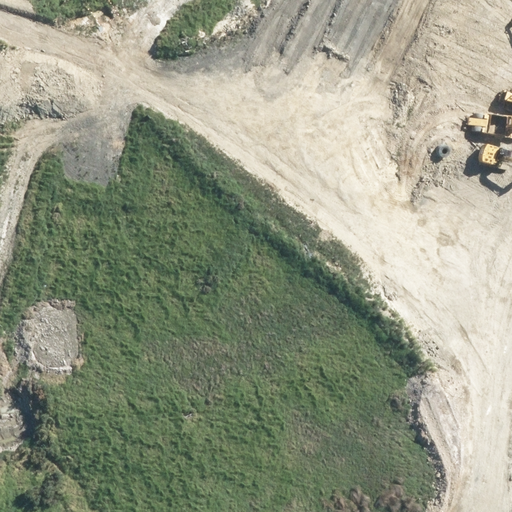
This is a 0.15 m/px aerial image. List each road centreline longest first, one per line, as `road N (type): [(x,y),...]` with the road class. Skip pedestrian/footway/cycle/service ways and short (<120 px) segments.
road 1 (track): [(0,323),(66,169),(255,0)]
road 2 (trunk): [(225,511),(511,221)]
road 3 (trunk): [(511,284),(297,511)]
